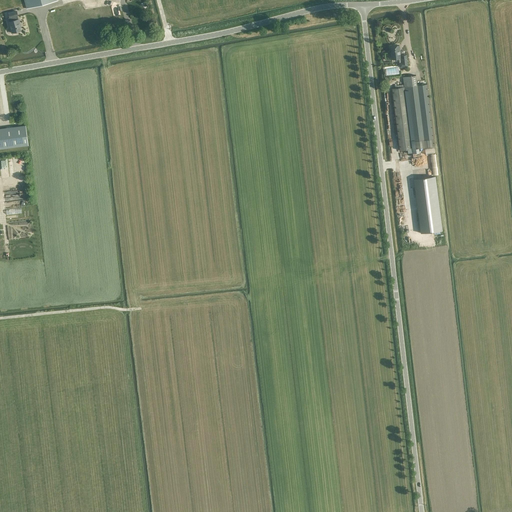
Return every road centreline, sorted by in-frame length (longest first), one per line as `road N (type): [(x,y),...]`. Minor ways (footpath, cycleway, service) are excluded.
road 1 (unclassified): [(421,511),(363,6)]
road 2 (unclassified): [(0,77),(327,5),(363,6)]
